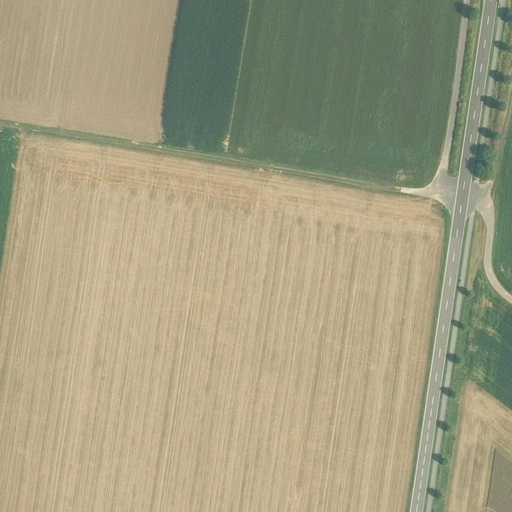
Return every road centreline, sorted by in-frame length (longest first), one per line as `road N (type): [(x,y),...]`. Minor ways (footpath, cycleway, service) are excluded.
road 1 (tertiary): [(417,511),(492,0)]
road 2 (track): [(0,126),(442,200)]
road 3 (track): [(463,202),(442,200),(467,0)]
road 4 (track): [(463,202),(490,221),(487,265),(511,301)]
